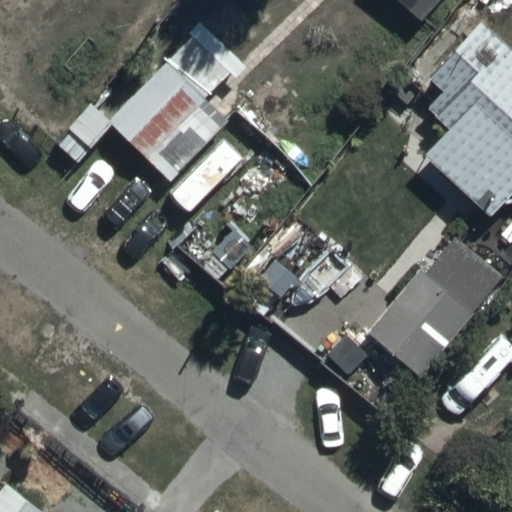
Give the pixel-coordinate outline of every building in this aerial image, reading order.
[(395,0),(418,22),(439,0),(395,0)] [(422,158),(488,219),(477,232),(509,262),(511,258),(511,56),(478,25),(422,82),(445,104),(430,120),(445,133),(422,158)] [(227,76),(189,39),(106,124),(88,106),(52,143),(76,167),(111,132),(166,185),(225,125),(202,102),(227,76)] [(501,281),(451,237),(374,323),(398,344),(410,330),(437,353),(501,281)] [(0,511),(37,511),(0,486),(0,511)]
